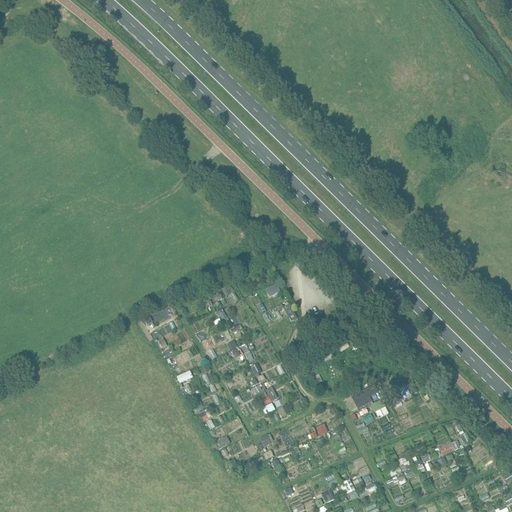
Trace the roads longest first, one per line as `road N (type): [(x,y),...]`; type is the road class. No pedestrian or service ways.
road 1 (unclassified): [(511,434),(144,69),(61,0)]
road 2 (primary): [(104,0),(511,398)]
road 3 (primary): [(511,361),(142,0)]
